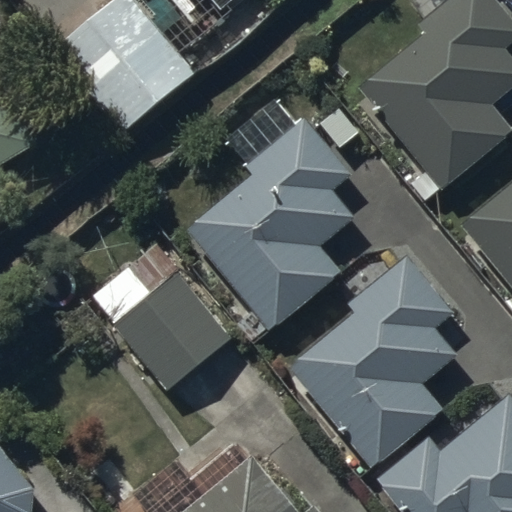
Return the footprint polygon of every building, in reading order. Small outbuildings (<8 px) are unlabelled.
[(193,70),(133,0),(108,0),(55,45),(125,128),(193,70)] [(511,33),(511,21),(494,0),(446,0),(418,22),(425,31),(359,84),(440,185),(509,130),(487,103),(511,83),(511,53),(502,41),(511,33)] [(0,161),(33,142),(0,86),(0,161)] [(253,171),(185,225),(225,275),(209,288),(223,306),(239,293),(252,309),(237,321),(254,341),(342,272),(318,241),(355,212),(333,185),(349,173),(304,117),(246,163),(253,171)] [(511,179),(459,223),(511,287),(511,179)] [(231,334),(157,242),(90,296),(164,387),(231,334)] [(356,308),(288,362),(369,464),(441,407),(420,381),(457,353),(433,323),(452,307),(409,253),(350,300),(356,308)] [(511,511),(511,398),(508,394),(441,450),(428,435),(376,478),(404,511),(511,511)] [(0,511),(30,511),(32,477),(0,438),(0,511)] [(150,511),(299,511),(251,454),(245,458),(233,444),(150,511)]
